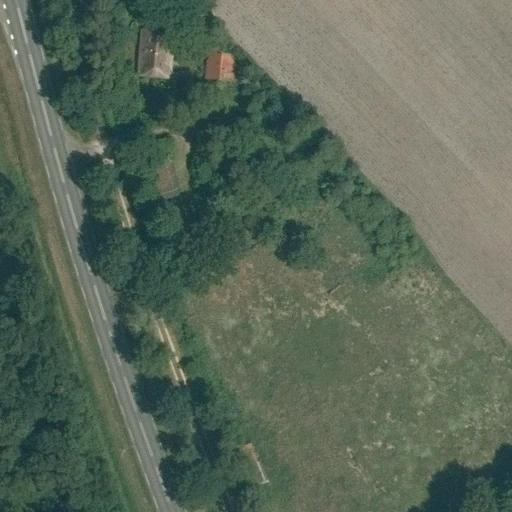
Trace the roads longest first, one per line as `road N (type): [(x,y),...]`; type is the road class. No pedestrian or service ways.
road 1 (track): [(229,511),(144,297),(88,71),(84,0)]
road 2 (primary): [(170,511),(81,240),(15,0)]
